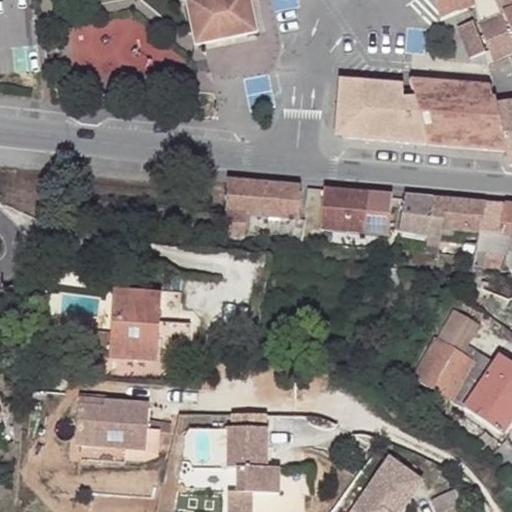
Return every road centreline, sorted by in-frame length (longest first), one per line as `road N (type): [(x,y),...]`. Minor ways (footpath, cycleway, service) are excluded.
road 1 (secondary): [(313,164),(0,126)]
road 2 (secondary): [(313,164),(511,184)]
